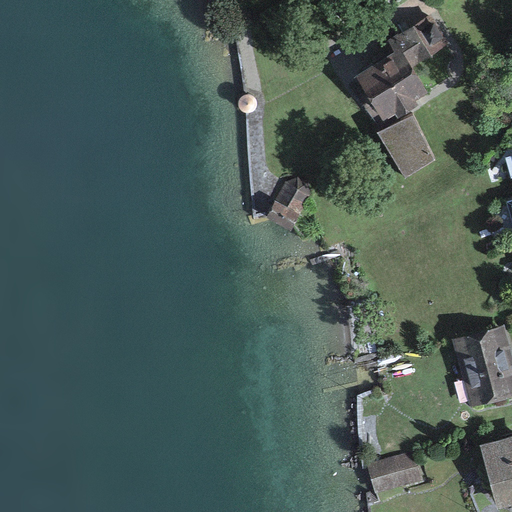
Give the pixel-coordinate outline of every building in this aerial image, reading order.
[(392,54),(356,77),(381,116),(421,90),(406,67),(445,42),(429,16),(386,44),(392,54)] [(432,157),(411,114),(376,130),(404,174),(432,157)] [(286,182),(269,213),(288,223),(305,192),(286,182)] [(511,357),(506,330),(455,341),(468,403),(511,393),(511,357)] [(511,434),(480,444),(499,510),(511,505),(511,434)] [(422,454),(374,468),(382,499),(431,485),(422,454)]
